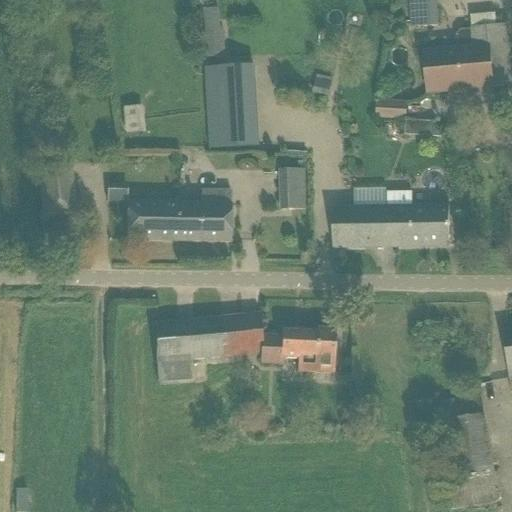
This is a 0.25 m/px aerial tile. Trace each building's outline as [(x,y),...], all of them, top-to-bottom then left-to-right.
[(409,0),(411,27),(438,26),(437,0),(409,0)] [(223,7),(205,8),(207,57),(226,56),(223,7)] [(496,27),(467,30),(468,50),(471,90),(511,86),(511,74),(508,26),(496,27)] [(468,50),(425,53),(426,74),(428,94),(471,90),(468,50)] [(299,57),(276,57),(277,82),(300,81),(299,57)] [(207,67),(210,148),(261,147),(259,65),(207,67)] [(408,102),(375,101),(375,119),(407,120),(408,102)] [(125,134),(145,133),(144,106),(124,107),(125,134)] [(405,121),(405,136),(442,138),(442,137),(434,123),(405,121)] [(38,170),(43,218),(75,214),(69,166),(38,170)] [(282,211),(306,210),(304,171),(280,171),(282,211)] [(179,203),(178,243),(230,244),(231,205),(230,205),(230,192),(200,191),(200,204),(179,203)] [(449,207),(412,207),(412,192),(388,192),(388,208),(333,208),(333,214),(333,250),(450,248),(449,207)] [(127,201),(127,242),(178,243),(179,203),(127,201)] [(190,380),(188,360),(192,360),(192,362),(259,357),(259,366),(281,367),(281,360),(297,360),(297,374),(335,375),(335,331),(317,330),(317,334),(301,333),(301,331),(291,331),(291,333),(281,332),(281,338),(261,337),(259,315),(156,325),(157,383),(190,380)] [(422,317),(410,318),(410,358),(439,357),(439,352),(456,352),(456,317),(439,317),(439,316),(422,316),(422,317)] [(511,395),(511,394),(511,331),(502,333),(511,395)] [(464,478),(494,474),(484,395),(433,401),(435,422),(457,420),(464,478)]
